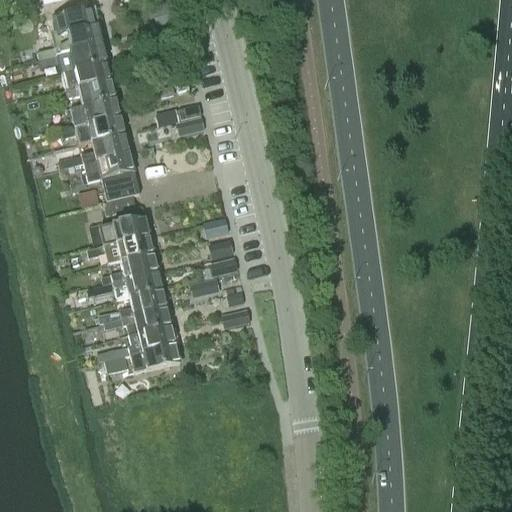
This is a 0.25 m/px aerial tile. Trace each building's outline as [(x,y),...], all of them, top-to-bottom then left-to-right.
[(155,29),(171,26),(167,7),(151,10),(155,29)] [(87,12),(51,21),(55,36),(50,37),(54,51),(36,55),(38,63),(101,48),(95,23),(92,11),(87,12)] [(106,66),(101,48),(38,63),(40,70),(57,66),(60,78),(72,75),(106,66)] [(110,85),(106,66),(72,75),(75,85),(63,88),(49,91),(51,99),(65,96),(110,85)] [(115,102),(110,85),(65,96),(67,104),(78,101),(81,111),(115,102)] [(159,101),(173,98),(171,89),(157,92),(159,101)] [(119,120),(115,102),(81,111),(69,113),(74,132),(119,120)] [(155,129),(200,119),(197,108),(153,118),(155,129)] [(123,138),(119,120),(74,132),(62,135),(58,136),(60,143),(64,142),(76,139),(78,149),(91,146),(123,138)] [(176,140),(203,134),(200,121),(173,127),(176,140)] [(128,157),(123,138),(91,146),(93,157),(57,166),(58,174),(81,168),(128,157)] [(132,174),(128,157),(81,168),(86,186),(100,182),(106,205),(131,199),(138,197),(132,174)] [(131,200),(113,204),(101,207),(105,219),(134,212),(131,200)] [(97,232),(102,251),(148,240),(144,221),(97,232)] [(225,225),(202,229),(204,242),(227,238),(225,225)] [(152,257),(148,240),(102,251),(85,255),(87,262),(103,259),(104,259),(106,269),(117,266),(152,257)] [(229,244),(206,248),(209,261),(231,257),(229,244)] [(157,276),(152,257),(117,266),(120,276),(108,279),(99,281),(101,290),(110,288),(157,276)] [(233,262),(207,267),(207,272),(210,281),(236,275),(233,262)] [(207,272),(200,273),(203,282),(210,281),(207,272)] [(161,293),(157,276),(110,288),(101,290),(92,292),(93,299),(100,297),(112,294),(113,294),(115,305),(161,293)] [(214,282),(190,288),(193,300),(217,295),(214,282)] [(166,312),(161,293),(115,305),(118,315),(117,315),(100,319),(96,320),(97,328),(101,327),(102,328),(166,312)] [(170,330),(166,312),(102,328),(103,335),(121,331),(124,330),(124,331),(126,340),(170,330)] [(222,332),(247,326),(245,313),(219,319),(222,332)] [(128,359),(174,348),(170,330),(126,340),(128,350),(126,350),(107,355),(109,362),(109,363),(124,360),(128,359)] [(178,366),(174,348),(128,359),(132,376),(145,374),(178,366)] [(109,363),(102,365),(105,377),(126,372),(124,360),(109,363)]
